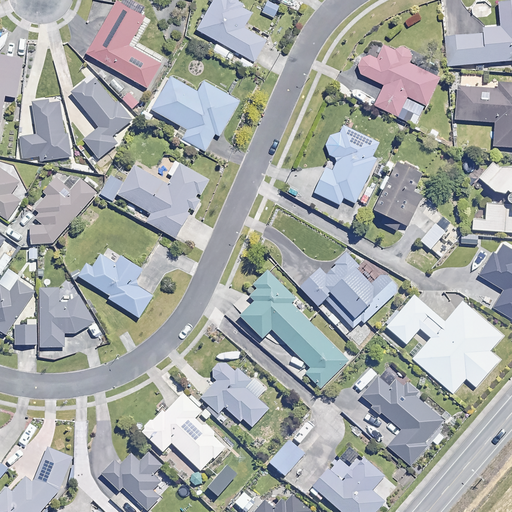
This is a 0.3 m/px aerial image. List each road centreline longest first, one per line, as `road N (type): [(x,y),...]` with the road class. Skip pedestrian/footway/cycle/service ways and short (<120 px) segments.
road 1 (residential): [(0,379),(53,385),(94,378),(168,328),(294,56),(336,0)]
road 2 (tertiary): [(511,413),(428,511)]
